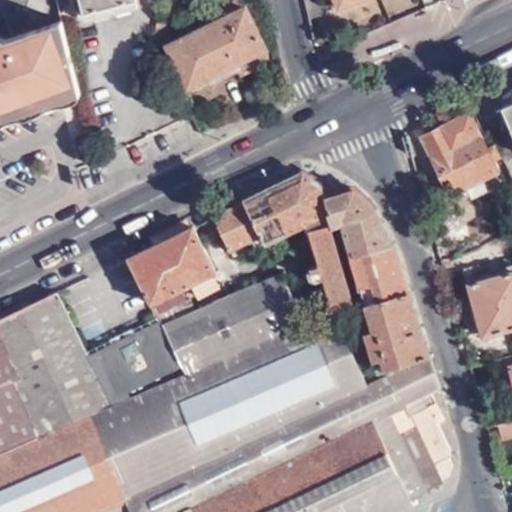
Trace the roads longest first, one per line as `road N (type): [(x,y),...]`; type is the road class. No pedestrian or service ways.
road 1 (primary): [(0,277),(318,125)]
road 2 (residential): [(443,343),(367,101)]
road 3 (unknown): [(152,0),(121,96),(127,151),(147,207)]
road 4 (primary): [(367,101),(511,30)]
road 5 (residential): [(318,125),(284,0)]
